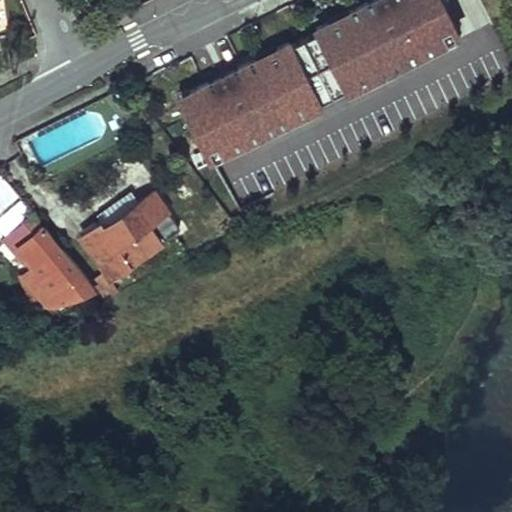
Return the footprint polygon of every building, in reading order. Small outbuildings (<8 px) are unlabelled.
[(393,98),(387,86),(432,64),(420,40),(426,37),(420,26),(415,29),(412,23),(394,33),(338,62),(400,141),(414,130),(396,97),(393,98)] [(296,175),(275,191),(286,205),(329,172),(313,153),(370,113),(347,82),(331,94),(332,96),(315,110),(316,111),(306,119),(310,124),(295,133),(304,148),(286,162),(296,175)] [(135,105),(122,86),(105,95),(122,115),(135,105)] [(223,116),(207,129),(248,180),(264,168),(223,116)] [(266,178),(275,191),(296,175),(286,162),(266,178)] [(0,213),(20,196),(0,172),(0,213)] [(109,277),(131,262),(180,228),(168,211),(156,194),(139,206),(131,196),(124,200),(110,209),(96,219),(100,224),(81,237),(109,277)] [(19,248),(45,225),(37,215),(7,241),(31,270),(35,267),(19,248)] [(48,305),(96,286),(45,225),(19,248),(35,267),(31,270),(48,305)]
